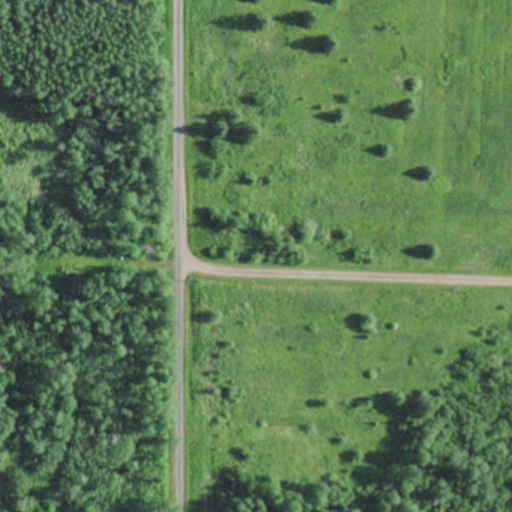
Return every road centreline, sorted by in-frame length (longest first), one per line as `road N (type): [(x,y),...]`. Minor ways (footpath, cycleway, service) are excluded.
road 1 (residential): [(178,0),(178,511)]
road 2 (residential): [(179,263),(511,282)]
